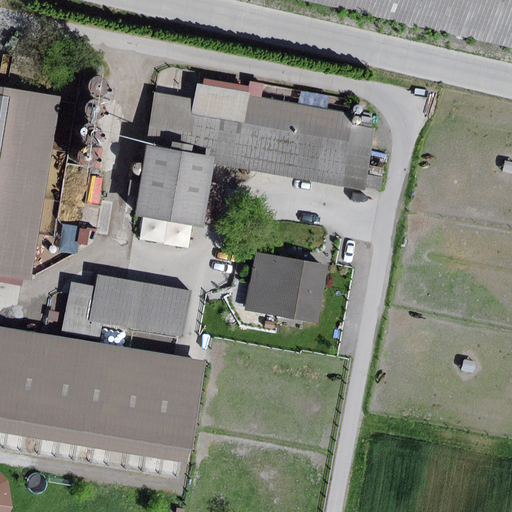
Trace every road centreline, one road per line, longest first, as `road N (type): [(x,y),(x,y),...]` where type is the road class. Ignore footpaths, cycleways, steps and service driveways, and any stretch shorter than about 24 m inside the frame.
road 1 (track): [(334,511),(402,140),(394,112),(372,95),(0,14)]
road 2 (unclassified): [(154,0),(511,83)]
